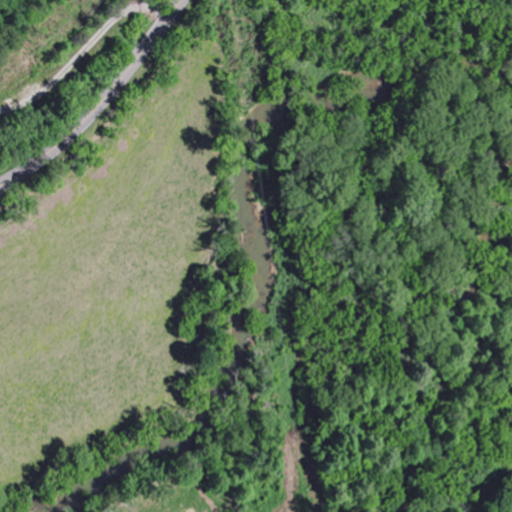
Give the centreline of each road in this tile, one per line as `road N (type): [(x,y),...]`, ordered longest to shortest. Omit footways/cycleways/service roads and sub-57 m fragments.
road 1 (secondary): [(181,0),(68,131),(0,186)]
road 2 (residential): [(364,511),(456,500),(511,476)]
